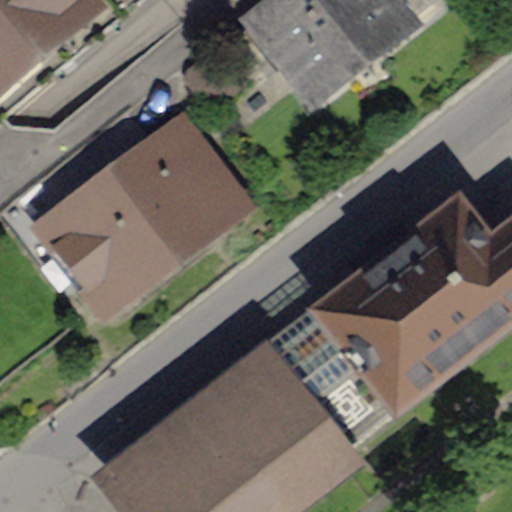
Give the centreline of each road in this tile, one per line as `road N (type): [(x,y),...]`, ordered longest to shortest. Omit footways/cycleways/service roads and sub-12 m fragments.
road 1 (residential): [(3,489),(511,89)]
road 2 (residential): [(241,0),(0,190)]
